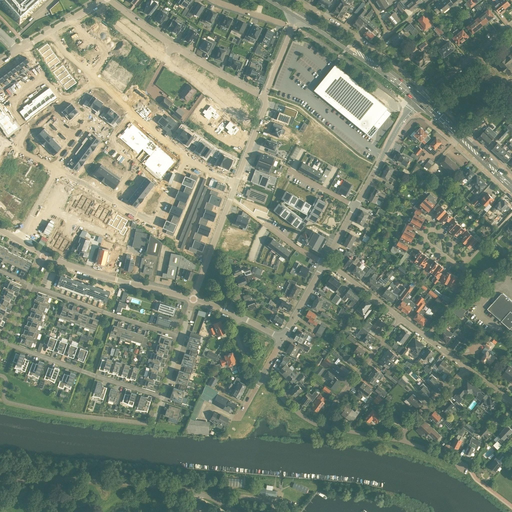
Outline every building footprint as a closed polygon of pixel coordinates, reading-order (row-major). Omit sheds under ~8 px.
[(0,0),(0,3),(19,25),(46,0),(0,0)] [(146,5),(144,12),(148,14),(151,10),(153,12),(158,5),(158,4),(159,2),(152,0),(150,0),(149,6),(146,5)] [(327,9),(331,0),(319,0),(318,3),(327,9)] [(346,3),(347,1),(347,0),(341,0),(334,13),(338,15),(346,3)] [(389,6),(385,0),(384,0),(378,4),(382,10),(389,6)] [(411,11),(417,7),(411,0),(406,5),(411,11)] [(432,7),(436,12),(440,8),(443,12),(449,8),(449,9),(452,7),(453,8),(462,1),(460,0),(452,0),(451,1),(450,0),(442,0),(442,1),(441,0),(436,4),(432,7)] [(506,0),(501,0),(499,2),(505,8),(510,4),(506,0)] [(354,13),(357,15),(362,8),(366,3),(364,1),(363,2),(357,9),(357,10),(354,13)] [(48,7),(52,14),(64,9),(60,2),(48,7)] [(499,2),(494,6),(500,13),(505,8),(499,2)] [(196,7),(195,8),(193,12),(192,12),(193,13),(198,16),(204,7),(203,6),(200,3),(199,4),(198,3),(196,7)] [(349,5),(346,3),(338,15),(342,18),(349,5)] [(400,13),(404,10),(397,3),(394,6),(392,7),(396,11),(397,10),(400,13)] [(358,17),(352,24),(355,27),(358,24),(358,25),(365,17),(363,16),(366,12),(363,8),(362,8),(357,15),(358,17)] [(489,9),(483,14),(488,21),(494,16),(489,9)] [(212,23),(217,13),(211,10),(208,16),(205,14),(201,21),(204,23),(206,20),(212,23)] [(168,18),(166,16),(167,15),(162,11),(159,15),(158,14),(156,18),(157,18),(156,20),(160,24),(162,21),(165,23),(168,18)] [(400,21),(394,13),(386,19),(393,27),(400,21)] [(483,25),(488,21),(483,14),(478,18),(483,25)] [(91,18),(88,23),(91,25),(92,23),(97,27),(103,19),(98,15),(94,21),(91,18)] [(223,22),(220,21),(219,24),(228,28),(230,24),(231,25),(232,22),(231,21),(232,19),(228,17),(226,16),(225,17),(224,19),(223,22)] [(431,27),(433,26),(428,20),(427,18),(426,19),(423,16),(418,20),(421,24),(420,25),(424,30),(430,26),(430,25),(431,27)] [(370,23),(365,17),(358,25),(358,24),(355,27),(359,31),(363,26),(365,28),(367,27),(370,23)] [(478,29),(483,25),(478,18),(473,22),(478,29)] [(103,19),(97,27),(101,30),(99,32),(102,35),(106,30),(103,28),(108,23),(103,19)] [(175,21),(172,20),(167,28),(169,29),(169,30),(175,33),(177,34),(180,30),(182,31),(186,25),(182,23),(181,25),(180,24),(175,21)] [(232,30),(241,35),(247,24),(240,21),(237,26),(235,25),(232,30)] [(374,29),(377,26),(371,21),(370,23),(367,27),(365,28),(367,30),(363,34),(370,41),(378,32),(374,29)] [(472,34),(478,29),(473,22),(467,27),(472,34)] [(413,26),(410,23),(410,24),(404,29),(407,33),(411,29),(412,31),(415,28),(413,26)] [(255,25),(254,25),(251,31),(248,29),(244,39),(248,41),(251,37),(256,39),(261,28),(258,27),(259,26),(255,24),(255,25)] [(445,32),(439,25),(433,30),(434,30),(439,37),(445,32)] [(71,33),(66,38),(70,43),(77,35),(73,31),(75,30),(72,27),(68,31),(71,33)] [(107,31),(103,35),(106,38),(108,36),(112,39),(118,32),(114,28),(109,33),(107,31)] [(194,42),(198,35),(196,33),(190,29),(184,39),(186,40),(185,40),(188,42),(189,41),(190,42),(191,40),(194,42)] [(267,29),(263,38),(262,37),(260,42),(261,42),(261,43),(268,46),(270,43),(272,44),(275,38),(272,37),(274,33),(267,29)] [(457,29),(455,30),(463,41),(469,37),(463,30),(460,32),(457,29)] [(458,45),(463,41),(455,30),(453,32),(456,36),(453,38),(458,45)] [(118,32),(112,39),(116,43),(115,45),(118,47),(121,43),(118,41),(123,35),(118,32)] [(401,36),(403,34),(401,32),(391,40),(395,46),(400,42),(401,44),(404,41),(403,39),(401,36)] [(77,35),(70,43),(74,47),(79,42),(82,44),(85,40),(83,38),(81,39),(77,35)] [(449,53),(440,42),(437,38),(435,40),(438,44),(439,44),(442,47),(438,50),(444,57),(449,53)] [(122,44),(119,48),(122,50),(123,49),(127,52),(134,44),(129,40),(125,46),(122,44)] [(210,53),(216,42),(213,41),(211,43),(205,40),(205,41),(203,41),(200,47),(202,47),(201,49),(204,51),(204,52),(207,53),(208,51),(210,53)] [(429,45),(425,40),(418,46),(421,51),(422,50),(422,51),(429,45)] [(86,47),(81,52),(86,56),(92,49),(88,45),(90,43),(87,41),(83,45),(86,47)] [(442,41),(440,42),(449,53),(454,49),(449,42),(445,44),(442,41)] [(50,49),(51,48),(47,44),(39,50),(42,54),(50,49)] [(134,44),(127,52),(132,56),(130,57),(133,60),(137,56),(134,54),(139,48),(134,44)] [(222,61),(224,54),(228,55),(230,49),(224,47),(223,50),(219,48),(215,58),(218,59),(217,60),(221,62),(221,60),(222,61)] [(50,49),(42,54),(45,59),(53,53),(50,49)] [(92,49),(86,56),(90,60),(95,55),(98,57),(101,53),(98,50),(97,52),(92,49)] [(511,52),(510,54),(511,55),(508,57),(499,64),(503,68),(502,69),(505,73),(506,72),(507,74),(508,75),(510,76),(511,77),(511,76),(511,72),(511,71),(511,52)] [(56,57),(53,53),(45,59),(49,63),(56,57)] [(231,53),(228,61),(231,62),(230,62),(229,66),(233,68),(237,70),(238,69),(240,69),(240,68),(244,69),(247,59),(234,54),(234,55),(231,53)] [(421,68),(430,61),(424,53),(422,55),(421,53),(417,56),(418,57),(415,60),(421,68)] [(101,60),(96,65),(100,69),(108,62),(104,58),(105,56),(102,54),(99,57),(101,60)] [(139,58),(136,62),(139,65),(141,63),(146,67),(152,59),(147,55),(142,60),(139,58)] [(56,57),(49,63),(52,68),(60,62),(56,57)] [(250,61),(245,75),(248,76),(248,74),(249,73),(251,74),(251,75),(253,76),(252,78),(256,79),(256,78),(258,79),(259,75),(261,71),(260,71),(260,70),(261,69),(262,67),(261,65),(258,64),(257,62),(252,60),(251,61),(250,61)] [(108,62),(100,69),(105,73),(110,68),(112,71),(116,67),(113,64),(112,66),(108,62)] [(58,76),(66,70),(62,65),(55,71),(58,76)] [(326,81),(317,92),(319,94),(321,96),(371,137),(378,129),(379,129),(392,113),(389,111),(387,109),(388,108),(380,101),(380,102),(369,93),(342,70),(335,65),(333,68),(335,70),(326,81)] [(116,74),(111,79),(115,83),(122,76),(118,72),(120,70),(117,67),(113,71),(116,74)] [(66,70),(58,76),(61,80),(69,74),(66,70)] [(170,73),(165,79),(174,87),(179,80),(176,78),(176,77),(175,77),(174,76),(174,75),(173,76),(170,73)] [(69,74),(61,80),(65,84),(72,79),(72,78),(69,74)] [(122,76),(115,83),(119,87),(124,82),(127,84),(131,81),(128,78),(126,80),(122,76)] [(72,79),(65,84),(68,89),(76,83),(73,78),(72,78),(72,79)] [(130,88),(125,93),(130,98),(137,90),(132,86),(134,84),(131,81),(128,85),(130,88)] [(187,101),(196,91),(188,84),(180,94),(187,101)] [(50,89),(46,93),(52,101),(51,101),(52,101),(57,98),(50,89)] [(46,93),(42,96),(47,104),(51,101),(52,101),(46,93)] [(42,96),(37,99),(43,107),(47,104),(42,96)] [(86,100),(82,105),(85,107),(86,106),(91,110),(91,109),(98,99),(93,96),(89,102),(86,100)] [(172,103),(165,97),(160,103),(167,109),(172,103)] [(43,107),(37,99),(33,103),(39,110),(43,107)] [(98,99),(91,109),(96,112),(94,114),(98,116),(101,111),(98,109),(102,103),(98,99)] [(33,103),(29,106),(34,113),(39,110),(33,103)] [(71,104),(67,108),(75,117),(79,113),(71,104)] [(208,120),(210,118),(212,116),(216,120),(219,115),(215,112),(216,110),(210,105),(206,110),(205,109),(202,112),(204,114),(202,115),(208,120)] [(34,113),(29,106),(24,109),(30,117),(34,113)] [(277,111),(274,118),(287,124),(290,116),(294,118),(297,112),(285,107),(283,113),(277,111)] [(67,108),(62,112),(70,121),(75,117),(67,108)] [(103,112),(99,116),(107,122),(115,112),(110,108),(105,114),(103,112)] [(30,117),(24,109),(20,112),(26,121),(31,117),(30,117)] [(181,117),(183,115),(177,110),(173,115),(179,120),(179,119),(181,121),(182,119),(181,117)] [(115,112),(107,122),(114,128),(117,124),(115,122),(118,117),(119,116),(115,112)] [(6,116),(0,120),(0,123),(2,126),(9,120),(6,116)] [(162,116),(157,122),(162,126),(161,127),(166,132),(169,129),(171,131),(177,123),(171,118),(168,121),(162,116)] [(482,116),(470,125),(473,130),(486,121),(482,116)] [(13,124),(9,120),(2,126),(5,130),(13,124)] [(209,134),(218,124),(214,121),(206,131),(209,134)] [(220,133),(225,127),(228,130),(226,132),(231,136),(233,134),(234,135),(239,129),(229,121),(226,125),(223,123),(217,130),(220,133)] [(118,137),(138,154),(142,149),(150,156),(143,164),(160,178),(175,161),(131,123),(118,137)] [(272,128),(270,134),(278,137),(280,133),(283,135),(285,130),(281,129),(283,126),(273,123),(271,128),(272,128)] [(5,130),(4,130),(8,135),(16,129),(13,124),(5,130)] [(181,133),(177,138),(182,142),(188,133),(183,130),(185,128),(182,126),(178,131),(181,133)] [(413,132),(410,135),(412,137),(411,138),(412,139),(415,141),(415,142),(416,141),(415,140),(417,138),(424,131),(423,130),(421,127),(420,128),(419,130),(418,129),(415,132),(414,131),(413,132)] [(478,138),(482,142),(490,133),(492,131),(490,128),(487,131),(486,130),(483,132),(478,138)] [(43,129),(35,137),(39,141),(39,142),(48,134),(43,129)] [(416,141),(415,142),(416,143),(419,139),(421,141),(423,139),(424,140),(427,143),(429,140),(431,138),(427,135),(428,134),(428,133),(425,130),(425,131),(424,131),(417,138),(415,140),(416,141)] [(317,138),(316,139),(318,139),(319,140),(322,142),(324,138),(325,136),(326,136),(326,135),(322,132),(320,135),(319,134),(317,138)] [(491,135),(490,133),(482,142),(486,146),(492,140),(496,135),(494,132),(491,135)] [(89,133),(85,138),(96,146),(97,145),(98,144),(100,141),(89,133)] [(188,133),(182,142),(187,145),(191,140),(194,142),(197,136),(194,134),(193,136),(188,133)] [(48,134),(39,142),(44,146),(52,138),(48,134)] [(324,138),(322,142),(323,142),(326,144),(327,144),(329,145),(329,146),(331,141),(328,140),(329,138),(326,136),(325,136),(324,138)] [(435,149),(441,142),(441,141),(439,140),(436,137),(430,145),(428,147),(431,149),(433,147),(435,149)] [(52,138),(44,146),(44,147),(44,146),(48,151),(57,143),(52,138)] [(81,143),(82,143),(92,151),(92,152),(97,146),(96,146),(85,138),(81,143)] [(316,138),(314,142),(317,144),(316,146),(320,148),(321,146),(323,142),(322,142),(319,140),(318,139),(316,139),(317,138),(316,138)] [(199,146),(196,151),(201,155),(208,144),(200,139),(197,144),(199,146)] [(264,146),(271,149),(269,152),(275,155),(277,151),(274,150),(277,144),(276,143),(276,142),(271,140),(270,141),(267,140),(266,143),(265,142),(264,146)] [(320,148),(319,149),(323,151),(325,148),(326,149),(329,146),(329,145),(327,144),(326,144),(323,142),(321,146),(320,148)] [(57,143),(48,151),(53,156),(61,148),(57,143)] [(82,143),(78,148),(89,156),(89,155),(90,154),(92,151),(82,143)] [(491,149),(496,154),(502,148),(497,143),(491,149)] [(208,144),(201,155),(206,158),(210,153),(212,155),(216,149),(208,144)] [(336,153),(339,155),(340,155),(343,157),(345,153),(343,151),(343,150),(339,147),(339,149),(338,149),(336,153)] [(418,156),(422,150),(423,149),(420,147),(414,153),(418,156)] [(503,147),(502,148),(496,154),(501,158),(507,152),(505,150),(506,149),(506,148),(504,147),(503,147)] [(75,154),(76,154),(85,161),(87,158),(88,157),(89,156),(78,148),(75,154)] [(332,150),(330,155),(333,156),(332,158),(336,160),(337,159),(339,155),(336,153),(332,150)] [(219,158),(216,164),(222,166),(228,155),(219,151),(216,156),(219,158)] [(394,156),(393,157),(394,158),(393,159),(396,160),(395,161),(401,164),(405,166),(410,158),(404,155),(398,152),(397,155),(396,155),(395,155),(394,156)] [(511,156),(507,152),(501,158),(506,163),(511,156)] [(76,154),(72,159),(81,166),(81,167),(85,161),(76,154)] [(260,156),(258,160),(273,166),(275,159),(271,158),(272,156),(267,155),(267,156),(264,155),(261,154),(260,156)] [(228,155),(222,166),(228,169),(230,163),(233,165),(236,159),(228,155)] [(336,160),(335,161),(339,164),(341,161),(342,162),(345,158),(343,157),(340,155),(339,155),(337,159),(336,160)] [(446,168),(447,168),(453,162),(446,156),(441,162),(442,163),(440,165),(442,166),(445,169),(446,168)] [(72,159),(68,165),(77,171),(79,168),(80,167),(81,166),(72,159)] [(257,165),(256,167),(259,168),(262,169),(261,170),(265,172),(266,170),(270,172),(273,166),(258,160),(257,165)] [(352,165),(355,167),(356,168),(359,169),(361,165),(358,164),(359,162),(355,160),(354,161),(352,165)] [(303,172),(307,165),(302,162),(298,170),(303,172)] [(459,168),(453,162),(447,168),(453,174),(459,168)] [(348,163),(346,167),(349,169),(348,170),(351,173),(352,173),(353,171),(355,167),(352,165),(348,163)] [(101,164),(94,175),(99,178),(106,168),(101,164)] [(307,165),(303,172),(308,175),(312,168),(307,165)] [(387,165),(384,171),(391,175),(392,172),(396,174),(398,171),(394,169),(387,165)] [(420,168),(416,166),(410,175),(413,176),(416,171),(417,172),(420,168)] [(351,173),(351,174),(355,176),(357,173),(358,174),(361,170),(359,169),(356,168),(355,167),(353,171),(352,173),(351,173)] [(99,178),(98,178),(99,178),(103,182),(104,182),(103,182),(111,171),(106,168),(99,178)] [(317,170),(312,168),(308,175),(313,178),(317,170)] [(466,183),(474,173),(475,172),(472,170),(472,171),(469,169),(461,178),(466,183)] [(322,173),(317,170),(313,178),(317,180),(322,173)] [(111,171),(103,182),(104,182),(108,185),(115,174),(111,171)] [(252,179),(250,182),(265,187),(268,178),(275,181),(276,178),(258,171),(256,177),(254,176),(253,179),(252,179)] [(390,177),(391,175),(384,171),(381,176),(387,180),(388,180),(392,182),(394,179),(390,177)] [(115,174),(108,185),(113,189),(121,178),(115,174)] [(185,176),(183,180),(195,185),(198,177),(191,174),(189,178),(185,176)] [(473,184),(476,187),(483,179),(480,177),(479,178),(477,176),(468,185),(470,187),(473,184)] [(146,178),(142,182),(150,189),(154,184),(146,178)] [(485,182),(483,179),(476,187),(478,189),(476,192),(478,194),(486,185),(484,183),(485,182)] [(183,180),(181,183),(186,185),(184,189),(192,192),(195,185),(183,180)] [(344,180),(341,186),(350,191),(353,185),(344,180)] [(142,182),(138,187),(146,193),(150,189),(142,182)] [(350,191),(341,186),(337,191),(347,197),(350,191)] [(138,187),(135,191),(143,198),(146,193),(138,187)] [(248,189),(245,195),(247,196),(247,197),(262,203),(265,194),(250,188),(249,190),(248,189)] [(375,188),(371,193),(379,197),(383,200),(386,194),(382,192),(381,191),(379,189),(378,190),(375,188)] [(178,190),(177,194),(188,199),(192,192),(184,189),(183,192),(178,190)] [(211,190),(208,198),(220,202),(221,198),(217,196),(218,193),(211,190)] [(135,191),(131,196),(139,202),(143,198),(135,191)] [(307,213),(311,205),(285,191),(281,199),(307,213)] [(371,193),(368,199),(375,203),(379,205),(381,202),(377,200),(379,197),(371,193)] [(480,202),(479,202),(477,204),(479,205),(482,202),(486,206),(484,209),(487,211),(488,210),(491,207),(489,205),(494,199),(495,198),(492,195),(491,196),(488,193),(485,196),(485,195),(481,199),(481,200),(480,201),(480,202)] [(177,194),(175,198),(180,200),(178,204),(185,207),(188,199),(177,194)] [(430,194),(423,202),(431,209),(435,205),(434,204),(437,202),(434,199),(435,198),(430,194)] [(76,200),(73,204),(76,206),(78,204),(82,207),(87,198),(82,195),(79,201),(76,200)] [(131,196),(127,201),(136,207),(139,202),(131,196)] [(87,198),(82,207),(87,210),(86,212),(89,214),(92,209),(89,207),(93,201),(87,198)] [(208,198),(205,205),(212,208),(214,204),(218,206),(220,202),(208,198)] [(315,222),(325,203),(322,201),(318,198),(307,218),(309,219),(315,222)] [(427,214),(431,209),(423,202),(420,199),(413,207),(416,210),(421,213),(423,210),(427,214)] [(507,205),(508,205),(507,204),(508,203),(505,201),(504,201),(504,200),(501,203),(500,201),(496,206),(494,204),(492,207),(491,207),(488,210),(489,210),(487,211),(490,213),(491,212),(492,213),(495,210),(494,209),(496,208),(497,208),(501,212),(505,208),(507,210),(509,207),(507,205)] [(296,228),(302,221),(278,203),(273,210),(287,221),(296,228)] [(172,205),(170,209),(182,214),(185,207),(178,204),(177,207),(172,205)] [(93,210),(90,214),(94,216),(95,214),(100,217),(105,208),(100,205),(96,211),(93,210)] [(205,205),(202,213),(214,217),(216,213),(211,211),(212,208),(205,205)] [(435,216),(439,220),(447,212),(440,205),(435,210),(438,212),(435,216)] [(105,208),(100,217),(105,220),(103,222),(107,224),(109,219),(106,217),(110,211),(105,208)] [(170,209),(169,213),(173,215),(172,218),(179,221),(182,214),(170,209)] [(362,210),(359,216),(366,220),(367,218),(371,220),(373,216),(369,215),(369,214),(362,210)] [(416,213),(413,218),(422,223),(425,218),(420,215),(421,213),(416,210),(415,212),(416,213)] [(248,216),(242,211),(242,212),(241,216),(238,215),(235,224),(245,228),(248,219),(247,218),(248,216)] [(453,218),(447,212),(439,220),(444,224),(447,220),(449,222),(453,218)] [(202,213),(199,220),(207,223),(208,219),(213,221),(214,217),(202,213)] [(110,219),(108,224),(111,226),(112,224),(117,227),(122,218),(117,215),(114,221),(110,219)] [(305,216),(302,221),(296,228),(300,231),(309,219),(307,218),(305,216)] [(365,222),(366,220),(359,216),(356,222),(367,228),(368,224),(365,222)] [(122,218),(117,227),(122,229),(121,231),(124,233),(127,229),(124,227),(127,221),(122,218)] [(166,220),(164,224),(176,229),(179,221),(172,218),(170,222),(166,220)] [(409,223),(407,225),(413,228),(414,226),(419,229),(422,223),(413,218),(410,223),(409,223)] [(455,220),(453,218),(449,222),(451,224),(447,229),(452,233),(459,225),(455,220)] [(199,220),(197,228),(209,232),(210,228),(205,226),(207,223),(199,220)] [(164,224),(162,228),(167,230),(165,233),(172,236),(176,229),(164,224)] [(416,233),(411,231),(413,228),(407,225),(405,224),(401,232),(403,233),(413,239),(416,233)] [(511,228),(508,224),(503,229),(510,236),(511,233),(511,228)] [(464,229),(459,225),(452,233),(456,237),(460,233),(462,235),(467,230),(464,228),(464,229)] [(197,228),(194,235),(201,238),(202,234),(207,236),(209,232),(197,228)] [(231,231),(229,235),(230,235),(229,239),(236,242),(236,241),(241,243),(243,236),(250,239),(251,234),(238,230),(237,232),(236,231),(235,233),(231,231)] [(473,236),(467,230),(462,235),(464,237),(461,240),(465,244),(473,236)] [(140,244),(144,245),(147,233),(135,231),(132,246),(140,248),(140,244)] [(304,233),(303,233),(302,234),(302,235),(302,236),(303,236),(304,237),(304,236),(305,236),(308,238),(305,244),(318,251),(326,238),(326,239),(328,236),(323,233),(321,236),(312,231),(309,236),(306,235),(306,234),(305,233),(304,233)] [(349,233),(346,239),(353,243),(355,241),(358,243),(360,239),(356,237),(357,237),(349,233)] [(400,239),(399,241),(404,244),(405,242),(410,244),(413,239),(403,233),(400,239)] [(57,240),(53,247),(58,250),(63,241),(59,238),(60,236),(56,234),(54,239),(57,240)] [(159,257),(162,243),(150,234),(145,254),(159,257)] [(194,235),(191,243),(203,247),(205,243),(200,241),(201,238),(194,235)] [(480,242),(473,236),(465,244),(470,248),(473,245),(475,247),(480,242)] [(79,242),(80,242),(77,250),(81,251),(80,254),(87,257),(88,253),(86,252),(89,241),(80,238),(79,242)] [(272,249),(277,242),(272,238),(267,245),(272,249)] [(352,245),(353,243),(346,239),(343,245),(350,249),(348,252),(353,254),(355,251),(354,250),(356,247),(352,245)] [(63,241),(58,250),(64,252),(67,246),(70,248),(73,243),(69,241),(68,243),(63,241)] [(392,247),(392,248),(392,249),(392,250),(393,251),(394,251),(395,252),(396,251),(397,251),(403,255),(405,252),(408,247),(404,244),(399,241),(396,245),(395,245),(394,245),(393,246),(392,247)] [(277,242),(272,249),(276,252),(281,245),(277,242)] [(191,243),(188,250),(196,253),(197,249),(202,251),(203,247),(191,243)] [(227,245),(224,253),(234,257),(237,249),(242,250),(243,247),(235,244),(234,247),(227,245)] [(281,245),(276,252),(280,255),(286,248),(281,245)] [(286,248),(280,255),(285,259),(290,252),(286,248)] [(97,262),(104,264),(105,261),(108,262),(110,255),(106,254),(107,251),(100,249),(97,262)] [(3,258),(2,259),(7,262),(11,253),(7,251),(6,250),(3,258)] [(408,256),(407,257),(411,261),(412,259),(417,263),(424,254),(419,250),(418,252),(416,255),(413,253),(410,257),(408,256)] [(348,252),(346,251),(341,260),(343,262),(341,264),(345,267),(348,264),(349,265),(349,266),(353,261),(348,256),(350,253),(348,252)] [(11,253),(7,262),(12,264),(16,255),(11,253)] [(166,277),(166,278),(176,280),(176,275),(177,270),(178,267),(183,268),(184,265),(194,269),(195,266),(181,255),(171,253),(167,273),(163,273),(162,277),(166,277)] [(130,259),(131,255),(127,254),(125,262),(124,269),(131,271),(133,260),(130,259)] [(418,263),(416,265),(420,268),(421,266),(424,268),(428,263),(426,261),(429,258),(424,254),(417,263),(418,263)] [(21,257),(16,255),(12,264),(17,266),(21,257)] [(26,259),(21,257),(17,266),(22,268),(26,259)] [(351,272),(356,276),(361,269),(359,267),(362,264),(359,261),(356,258),(353,263),(356,265),(351,272)] [(31,262),(26,259),(22,268),(27,271),(31,262)] [(428,263),(424,268),(427,270),(427,269),(432,273),(439,264),(434,260),(431,265),(428,263)] [(368,271),(370,272),(374,267),(376,264),(374,262),(372,265),(370,267),(371,267),(368,271)] [(304,277),(309,269),(298,263),(294,271),(304,277)] [(435,283),(439,279),(443,274),(440,272),(444,268),(439,264),(432,273),(432,274),(435,276),(435,277),(434,278),(433,278),(433,279),(433,281),(433,282),(435,283)] [(192,269),(194,270),(194,269),(184,265),(183,268),(183,269),(184,269),(182,273),(186,274),(184,278),(190,280),(193,272),(192,272),(192,269)] [(144,266),(143,273),(151,275),(152,269),(148,268),(148,266),(144,266)] [(362,269),(361,269),(356,276),(360,279),(368,268),(365,266),(362,269)] [(244,275),(247,275),(251,274),(250,270),(248,271),(247,268),(241,270),(240,268),(240,267),(232,270),(234,276),(235,275),(242,273),(243,272),(244,275)] [(442,281),(448,284),(453,274),(447,272),(445,276),(443,274),(439,279),(442,281)] [(254,273),(251,274),(247,275),(247,276),(245,277),(241,278),(236,280),(238,286),(246,283),(246,282),(249,281),(251,280),(254,273)] [(367,283),(371,287),(377,280),(375,279),(378,275),(374,273),(367,283)] [(458,277),(453,274),(448,284),(453,287),(456,288),(459,283),(456,281),(458,277)] [(59,275),(55,287),(60,289),(65,277),(59,275)] [(326,284),(330,287),(337,278),(335,277),(334,278),(332,276),(330,278),(329,277),(326,281),(327,282),(326,284)] [(65,277),(60,289),(66,291),(71,293),(75,281),(70,279),(65,277)] [(340,280),(337,278),(330,287),(335,291),(336,289),(337,290),(340,285),(341,283),(339,281),(340,280)] [(378,281),(377,280),(371,287),(376,291),(384,280),(381,278),(378,281)] [(287,282),(290,283),(287,288),(298,294),(301,288),(294,284),(295,282),(290,280),(288,279),(287,282)] [(10,281),(7,287),(18,292),(20,287),(16,286),(17,284),(10,281)] [(75,281),(71,293),(76,295),(82,297),(82,296),(86,284),(86,285),(81,283),(75,281)] [(86,284),(82,296),(87,298),(93,300),(97,288),(92,286),(86,284)] [(382,295),(387,299),(394,289),(393,287),(390,285),(382,295)] [(409,286),(407,289),(400,298),(402,300),(398,307),(402,310),(410,300),(405,297),(412,289),(409,286)] [(18,292),(7,287),(8,288),(7,290),(6,290),(3,295),(14,300),(16,296),(12,294),(14,290),(18,292)] [(396,287),(394,289),(387,299),(392,302),(396,296),(397,296),(397,298),(398,300),(400,298),(407,289),(403,287),(400,290),(396,287)] [(97,288),(93,300),(98,302),(104,304),(108,292),(102,290),(97,288)] [(298,294),(287,288),(286,290),(284,293),(288,295),(288,296),(295,299),(298,294)] [(348,297),(350,299),(355,292),(350,288),(345,295),(342,299),(345,301),(348,297)] [(360,296),(355,292),(350,299),(352,300),(349,304),(352,306),(355,302),(355,303),(360,296)] [(511,330),(511,333),(509,337),(511,339),(511,301),(503,293),(501,294),(492,303),(487,309),(507,327),(510,329),(511,330)] [(253,297),(251,296),(247,294),(245,295),(246,298),(247,298),(249,301),(246,302),(247,303),(245,304),(247,308),(250,310),(253,308),(254,309),(258,307),(256,303),(255,303),(253,297)] [(14,300),(3,295),(3,296),(4,296),(3,299),(2,298),(0,302),(0,304),(10,309),(12,304),(8,303),(10,299),(14,300)] [(36,299),(40,301),(49,304),(47,303),(49,297),(42,295),(41,296),(37,295),(36,299)] [(289,310),(292,305),(285,301),(287,299),(280,295),(279,298),(282,300),(279,305),(289,310)] [(331,303),(324,300),(317,296),(314,301),(321,305),(324,307),(323,307),(327,309),(329,306),(331,303)] [(415,303),(418,306),(422,301),(424,299),(420,296),(415,303)] [(365,300),(358,309),(361,312),(359,314),(364,318),(371,310),(368,307),(370,304),(365,300)] [(415,304),(410,300),(402,310),(407,314),(415,304)] [(48,309),(49,304),(40,301),(38,305),(34,303),(32,308),(36,310),(42,312),(44,312),(45,308),(48,309)] [(318,311),(321,305),(314,301),(311,307),(318,311)] [(418,322),(426,312),(422,309),(425,303),(422,301),(418,306),(415,310),(418,312),(413,319),(418,322)] [(64,303),(62,309),(60,314),(59,317),(64,319),(68,309),(65,308),(66,304),(64,303)] [(157,311),(167,314),(173,316),(175,308),(169,306),(160,303),(157,311)] [(10,309),(0,304),(1,305),(0,305),(0,314),(6,317),(8,313),(4,311),(6,307),(10,309)] [(465,311),(457,305),(455,308),(452,312),(461,318),(464,315),(463,314),(465,311)] [(71,310),(68,309),(64,319),(69,321),(74,307),(73,306),(71,310)] [(76,307),(74,307),(69,321),(70,319),(75,321),(74,323),(78,313),(75,311),(76,307)] [(342,317),(346,311),(341,308),(338,314),(342,317)] [(429,321),(432,317),(428,314),(432,310),(429,308),(426,312),(418,322),(423,326),(425,323),(426,323),(428,320),(429,321)] [(41,314),(42,312),(36,310),(35,314),(31,312),(29,317),(33,318),(43,322),(43,321),(40,321),(43,315),(41,314)] [(82,314),(78,313),(74,323),(79,325),(85,310),(83,310),(82,314)] [(86,311),(85,310),(79,325),(84,327),(88,316),(85,315),(86,311)] [(308,322),(316,326),(318,322),(313,320),(316,315),(309,311),(306,316),(310,318),(308,322)] [(322,312),(320,315),(330,320),(331,318),(328,317),(329,315),(322,312)] [(92,318),(88,316),(84,327),(89,329),(95,314),(93,314),(92,318)] [(96,315),(95,314),(89,329),(95,331),(99,320),(95,319),(96,315)] [(158,314),(155,324),(159,325),(159,326),(163,328),(164,326),(167,327),(168,325),(170,326),(170,325),(170,324),(171,321),(166,319),(166,317),(168,317),(169,317),(158,314)] [(269,320),(272,322),(273,322),(280,326),(283,320),(275,316),(274,318),(271,317),(269,320)] [(41,326),(43,322),(33,318),(32,322),(28,321),(26,325),(30,327),(36,329),(37,330),(39,325),(41,326)] [(349,322),(344,318),(340,324),(345,328),(349,322)] [(373,325),(367,321),(363,326),(369,331),(371,329),(378,334),(381,330),(380,329),(385,323),(379,318),(373,325)] [(213,324),(215,330),(223,327),(220,321),(213,324)] [(109,336),(115,338),(119,323),(118,322),(116,326),(113,325),(109,336)] [(327,324),(322,322),(316,334),(320,337),(321,334),(322,334),(327,324)] [(121,323),(119,323),(115,338),(116,335),(120,337),(120,339),(123,328),(120,327),(121,323)] [(127,329),(123,328),(120,339),(125,341),(130,326),(128,325),(127,329)] [(131,326),(130,326),(125,341),(130,342),(133,332),(130,331),(131,326)] [(35,332),(36,329),(30,327),(28,331),(24,329),(23,334),(27,336),(36,339),(39,333),(35,332)] [(225,333),(223,327),(215,330),(218,336),(225,333)] [(441,336),(440,338),(444,341),(444,342),(445,343),(446,343),(450,338),(452,336),(454,338),(459,332),(457,330),(456,329),(453,334),(445,328),(442,332),(443,333),(441,336)] [(137,333),(133,332),(130,342),(131,340),(136,342),(140,329),(138,329),(137,333)] [(298,330),(296,334),(306,340),(308,335),(315,339),(316,336),(308,331),(306,334),(298,330)] [(403,330),(397,339),(403,343),(410,335),(403,330)] [(364,332),(359,338),(366,344),(368,342),(370,344),(374,339),(364,332)] [(80,339),(87,341),(88,338),(86,337),(87,335),(81,333),(80,339)] [(190,336),(189,337),(188,342),(198,345),(200,339),(201,336),(195,334),(194,338),(190,336)] [(294,338),(299,342),(298,344),(309,350),(310,347),(305,344),(304,345),(304,344),(306,340),(296,334),(294,338)] [(51,350),(53,350),(57,339),(46,335),(44,342),(43,343),(49,345),(47,348),(51,350)] [(357,341),(352,337),(349,335),(347,338),(355,344),(357,341)] [(35,344),(36,339),(27,336),(25,340),(21,338),(19,343),(31,347),(32,343),(35,344)] [(160,336),(158,342),(170,345),(171,341),(167,339),(167,338),(160,336)] [(466,338),(462,343),(459,341),(462,338),(459,336),(457,339),(451,347),(456,351),(462,344),(464,345),(468,340),(466,338)] [(67,343),(57,339),(53,350),(54,347),(59,349),(57,352),(63,354),(67,343)] [(418,353),(423,346),(419,343),(420,342),(415,339),(409,347),(413,351),(411,353),(416,357),(419,353),(418,353)] [(486,340),(483,344),(489,349),(492,345),(486,340)] [(157,344),(155,350),(167,354),(168,349),(164,348),(165,344),(170,345),(158,342),(159,342),(159,345),(157,344)] [(198,345),(188,342),(186,347),(192,349),(191,352),(197,354),(198,351),(196,351),(198,345)] [(77,346),(67,343),(63,354),(64,351),(69,353),(67,356),(68,356),(73,358),(77,346)] [(307,353),(309,350),(298,344),(297,346),(291,343),(289,347),(297,352),(298,353),(298,352),(300,352),(301,352),(301,351),(301,350),(300,349),(303,350),(302,350),(307,353)] [(87,350),(77,346),(73,358),(74,355),(79,357),(77,360),(78,360),(78,359),(83,362),(85,358),(86,358),(88,352),(87,351),(87,350)] [(365,351),(359,346),(354,351),(361,356),(365,351)] [(294,356),(293,359),(304,365),(305,362),(303,361),(295,356),(297,352),(289,347),(286,352),(294,356)] [(331,349),(329,351),(341,360),(343,358),(331,349)] [(384,355),(394,362),(398,356),(389,349),(387,352),(387,353),(385,356),(384,355)] [(432,357),(431,356),(434,353),(428,349),(423,356),(420,354),(417,359),(419,361),(421,359),(424,361),(425,359),(429,361),(431,363),(434,359),(432,357)] [(152,353),(150,359),(164,363),(166,358),(161,357),(163,353),(167,354),(155,350),(155,351),(157,351),(156,354),(152,353)] [(205,350),(202,355),(214,360),(217,354),(208,350),(207,351),(205,350)] [(495,363),(497,359),(495,357),(487,351),(482,358),(481,360),(485,362),(486,361),(489,364),(490,363),(491,363),(492,361),(495,363)] [(184,353),(182,359),(194,363),(197,354),(191,352),(190,355),(184,353)] [(220,360),(221,363),(234,358),(232,352),(224,355),(225,357),(223,358),(222,356),(218,354),(216,359),(219,361),(220,360)] [(345,352),(342,356),(348,360),(347,361),(354,366),(357,360),(345,352)] [(15,353),(14,357),(18,358),(15,368),(21,369),(21,370),(24,371),(24,372),(25,372),(29,360),(28,360),(24,358),(25,355),(20,354),(19,355),(16,353),(15,353)] [(394,363),(394,362),(384,355),(380,361),(382,363),(382,364),(385,367),(386,366),(388,368),(393,362),(394,363)] [(108,371),(108,373),(112,360),(107,358),(106,361),(102,359),(99,370),(105,372),(105,371),(108,371)] [(234,364),(236,363),(234,358),(221,363),(222,367),(228,364),(228,366),(229,366),(230,368),(235,366),(234,364)] [(329,367),(332,364),(324,358),(320,364),(326,368),(327,366),(329,367)] [(151,364),(150,368),(161,372),(163,367),(159,366),(160,362),(164,363),(150,359),(149,363),(151,364)] [(194,363),(182,359),(181,365),(187,366),(186,369),(192,371),(194,363)] [(279,370),(283,374),(290,368),(287,365),(288,362),(283,359),(278,367),(280,369),(279,370)] [(408,359),(404,364),(409,368),(413,363),(408,359)] [(112,360),(108,373),(114,374),(114,373),(117,374),(117,375),(121,361),(120,363),(116,361),(115,363),(111,362),(112,360)] [(441,363),(438,360),(433,367),(437,370),(438,367),(448,375),(453,369),(447,365),(447,364),(443,361),(441,363)] [(38,364),(36,363),(35,364),(33,363),(33,362),(32,362),(28,375),(32,376),(32,375),(38,378),(39,375),(44,363),(39,361),(38,364)] [(125,363),(121,361),(117,375),(123,377),(123,376),(125,377),(125,378),(129,366),(125,364),(125,363)] [(347,375),(348,374),(348,373),(350,370),(339,362),(337,366),(340,368),(338,370),(346,375),(347,375)] [(54,369),(51,368),(51,369),(48,368),(49,367),(48,367),(44,379),(48,380),(48,379),(54,382),(55,379),(59,368),(54,366),(54,369)] [(129,366),(125,378),(130,380),(130,378),(135,380),(138,368),(133,367),(133,369),(129,368),(129,366)] [(291,366),(290,368),(283,374),(286,378),(293,371),(295,369),(291,366)] [(144,376),(158,381),(160,376),(156,375),(157,371),(161,372),(150,368),(151,369),(150,372),(149,371),(147,377),(144,376)] [(380,380),(382,378),(384,375),(381,373),(375,368),(373,370),(372,370),(371,372),(371,373),(380,380)] [(503,375),(511,381),(511,380),(511,370),(508,368),(503,375)] [(179,370),(177,376),(189,380),(192,371),(186,369),(185,372),(179,370)] [(295,369),(293,371),(286,378),(290,381),(293,378),(295,380),(300,375),(298,373),(297,372),(295,369)] [(69,375),(67,374),(67,375),(64,374),(64,373),(61,381),(60,380),(58,386),(58,387),(63,388),(64,385),(70,389),(71,385),(75,374),(70,372),(69,375)] [(328,384),(335,390),(337,386),(336,386),(340,381),(334,377),(334,376),(328,372),(326,374),(329,376),(327,379),(330,381),(328,384)] [(307,376),(303,373),(297,379),(300,381),(301,380),(302,381),(307,376)] [(376,386),(376,385),(380,380),(371,373),(370,374),(369,374),(368,375),(368,376),(366,379),(376,386)] [(440,384),(435,379),(436,379),(431,374),(426,380),(428,382),(435,389),(435,388),(436,388),(437,387),(437,386),(440,384)] [(404,375),(402,377),(408,384),(410,381),(404,375)] [(158,381),(144,376),(143,381),(146,382),(144,386),(156,390),(157,385),(153,384),(154,379),(158,381)] [(189,380),(177,376),(175,382),(181,384),(180,387),(186,388),(189,380)] [(216,382),(218,379),(212,376),(208,383),(213,387),(215,384),(217,382),(216,382)] [(236,385),(235,388),(243,392),(246,385),(239,381),(239,379),(236,377),(233,383),(235,384),(235,385),(236,385)] [(403,379),(398,384),(405,391),(410,386),(403,379)] [(481,391),(467,380),(456,395),(461,398),(464,393),(466,394),(468,391),(471,394),(473,392),(477,396),(481,391)] [(103,387),(103,386),(101,386),(102,383),(97,382),(94,393),(93,396),(99,397),(99,398),(102,399),(103,400),(107,388),(106,388),(103,387)] [(303,389),(305,387),(301,382),(298,385),(297,384),(294,387),(295,387),(290,392),(291,393),(291,394),(293,395),(294,396),(295,397),(303,389)] [(372,389),(364,382),(359,389),(368,395),(372,389)] [(428,395),(431,393),(427,389),(428,388),(423,383),(419,387),(422,389),(419,391),(426,398),(426,397),(427,397),(428,396),(428,395)] [(212,404),(218,392),(207,386),(205,385),(200,397),(205,400),(212,404)] [(325,386),(322,390),(328,394),(331,396),(333,393),(330,391),(331,391),(325,386)] [(381,392),(378,395),(378,396),(382,399),(385,395),(381,392),(383,389),(378,386),(376,389),(381,392)] [(186,388),(180,387),(179,389),(173,388),(172,393),(182,396),(184,391),(185,391),(186,388)] [(116,390),(111,388),(108,395),(109,395),(108,401),(117,404),(121,393),(120,392),(120,393),(115,391),(115,390),(116,390)] [(239,399),(243,392),(235,388),(233,391),(232,390),(229,394),(239,399)] [(301,402),(306,406),(311,400),(312,401),(318,394),(315,391),(312,395),(308,392),(301,402)] [(136,394),(131,392),(130,395),(125,394),(125,393),(122,402),(123,401),(132,406),(136,394)] [(223,395),(218,392),(212,404),(222,409),(224,405),(233,410),(236,404),(228,400),(222,397),(223,395)] [(182,396),(172,393),(170,399),(176,401),(175,404),(181,406),(184,397),(182,396)] [(416,408),(422,402),(413,394),(408,399),(416,408)] [(326,400),(320,395),(314,403),(316,404),(312,408),(317,412),(325,403),(324,402),(326,400)] [(150,401),(150,402),(145,400),(146,397),(141,396),(136,410),(144,411),(144,409),(147,410),(146,412),(147,412),(150,401)] [(378,405),(382,399),(378,396),(373,401),(378,405)] [(481,407),(483,404),(487,407),(486,409),(491,414),(495,409),(494,409),(498,404),(494,401),(494,400),(493,400),(489,397),(487,401),(483,398),(478,405),(481,407)] [(461,407),(456,401),(454,404),(449,399),(444,403),(443,403),(440,406),(440,407),(440,408),(443,411),(443,410),(446,412),(451,407),(452,409),(455,406),(459,409),(461,407)] [(340,413),(346,417),(352,410),(349,407),(350,405),(348,403),(340,413)] [(166,411),(166,410),(164,415),(171,417),(170,419),(177,421),(181,409),(169,405),(167,411),(166,411)] [(371,408),(369,411),(370,412),(365,418),(370,422),(372,420),(376,423),(382,417),(373,409),(373,410),(371,408)] [(355,412),(352,410),(346,417),(352,422),(359,412),(356,410),(355,412)] [(435,411),(430,416),(435,421),(434,422),(436,424),(439,422),(440,423),(443,420),(440,417),(441,417),(435,411)] [(215,426),(222,430),(228,419),(221,415),(217,413),(217,414),(214,412),(210,420),(213,421),(212,422),(216,424),(215,426)] [(210,422),(196,419),(190,419),(187,426),(184,433),(208,435),(210,422)] [(428,434),(435,440),(440,436),(425,422),(416,430),(421,435),(423,433),(426,436),(427,435),(428,435),(428,434)] [(506,442),(509,438),(507,437),(511,431),(511,429),(507,425),(504,428),(503,427),(500,431),(501,432),(498,434),(498,435),(493,440),(496,442),(497,441),(500,444),(504,441),(506,442)] [(484,426),(478,432),(486,439),(489,435),(487,433),(489,431),(484,426)] [(463,446),(465,442),(462,441),(460,440),(461,437),(458,435),(456,438),(455,438),(451,446),(458,449),(460,445),(463,446)] [(467,447),(465,452),(464,453),(470,457),(474,449),(476,451),(481,441),(472,436),(470,440),(471,441),(469,444),(468,444),(467,447)] [(500,451),(494,459),(495,460),(489,467),(495,472),(501,465),(498,462),(498,461),(504,454),(500,451)] [(227,479),(226,482),(231,483),(231,486),(243,487),(243,480),(227,478),(227,479)] [(308,489),(294,483),(293,486),(292,488),(306,494),(308,489)] [(266,496),(276,497),(277,491),(266,490),(266,489),(261,488),(260,494),(265,494),(265,495),(266,496)]
